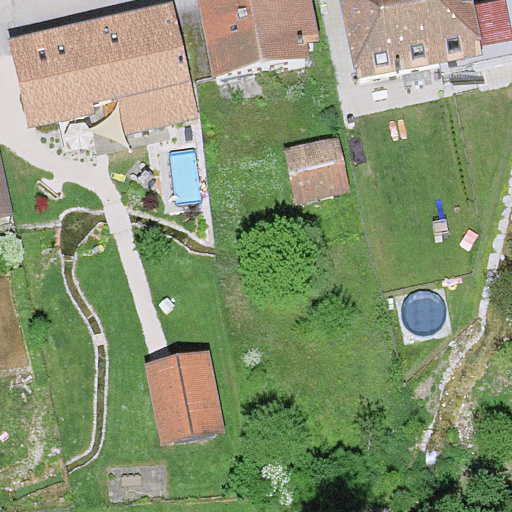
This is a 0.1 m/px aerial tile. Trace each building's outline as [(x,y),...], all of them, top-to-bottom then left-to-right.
[(312,0),(273,0),(205,11),(219,93),(325,75),(312,0)] [(348,0),(365,92),(495,69),(482,0),(348,0)] [(177,18),(16,54),(40,162),(201,125),(177,18)] [(344,140),(288,147),(294,199),(350,193),(344,140)] [(219,354),(150,361),(158,439),(227,432),(219,354)]
